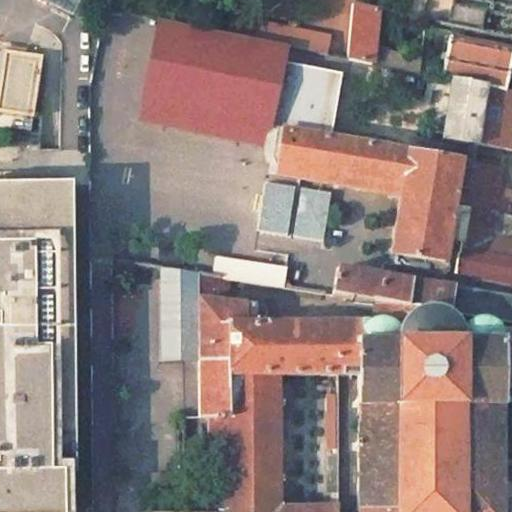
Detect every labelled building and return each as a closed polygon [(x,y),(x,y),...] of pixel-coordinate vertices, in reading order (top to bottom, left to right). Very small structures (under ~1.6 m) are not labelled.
[(42,0),(72,15),(79,0),(42,0)] [(119,0),(107,0),(106,7),(117,9),(119,0)] [(353,0),(353,4),(377,9),(478,30),(482,10),(456,7),(456,0),(353,0)] [(419,65),(372,51),(377,9),(353,4),(347,58),(418,72),(419,65)] [(224,32),(252,38),(255,21),(228,15),(227,19),(224,32)] [(227,19),(213,17),(211,29),(224,32),(227,19)] [(224,32),(211,29),(159,18),(138,118),(264,145),(268,126),(280,57),(283,44),(252,38),(224,32)] [(288,29),(288,28),(255,21),(252,38),(283,44),(285,45),(288,29)] [(328,39),(288,29),(285,45),(326,55),(328,39)] [(511,54),(511,49),(449,37),(441,77),(484,86),(505,90),(511,54)] [(36,57),(0,53),(0,56),(0,111),(29,114),(32,91),(36,57)] [(335,68),(280,57),(268,126),(283,129),(275,175),(314,181),(335,68)] [(437,69),(419,65),(418,72),(427,76),(435,77),(437,69)] [(484,86),(441,77),(435,77),(427,76),(425,84),(450,88),(441,149),(473,154),(484,86)] [(465,205),(506,213),(509,187),(498,186),(503,147),(511,148),(511,91),(505,90),(484,86),(473,154),(472,161),(465,205)] [(399,195),(407,150),(377,145),(378,136),(361,133),(360,142),(330,137),(322,182),(399,195)] [(454,273),(458,247),(465,205),(472,161),(407,150),(399,195),(388,262),(391,266),(423,271),(423,266),(433,267),(433,269),(433,271),(434,273),(436,274),(453,277),(454,273)] [(320,243),(328,193),(261,182),(252,232),(320,243)] [(72,511),(69,184),(3,185),(3,191),(0,190),(0,511),(72,511)] [(458,247),(511,258),(511,214),(510,214),(506,213),(465,205),(458,247)] [(511,258),(458,247),(454,273),(511,284),(511,258)] [(284,270),(215,259),(212,275),(282,287),(284,270)] [(161,361),(197,361),(198,418),(224,417),(226,492),(199,492),(199,502),(200,511),(334,511),(334,508),(277,506),(277,375),(251,376),(252,306),(212,302),(198,301),(198,272),(162,267),(161,361)] [(436,310),(511,321),(511,297),(412,280),(382,275),(336,267),(331,295),(375,301),(407,306),(436,310)] [(198,272),(198,301),(212,302),(212,275),(198,272)] [(357,324),(357,375),(355,511),(499,511),(501,390),(502,341),(499,341),(499,337),(497,332),(493,326),(490,325),(482,321),(475,322),(473,322),(468,324),(466,326),(463,330),(461,333),(461,335),(459,334),(456,329),(453,324),(451,322),(446,317),(442,314),(436,310),(407,306),(375,301),(372,320),(369,323),(357,324)] [(252,306),(251,376),(277,375),(357,375),(357,324),(264,324),(264,305),(252,306)] [(511,331),(502,330),(502,341),(501,390),(511,389),(511,331)]
